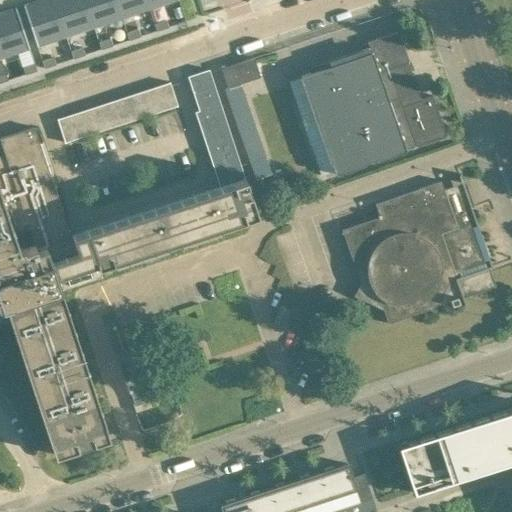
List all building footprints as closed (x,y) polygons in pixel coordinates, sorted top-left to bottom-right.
[(53,0),(39,0),(23,5),(36,45),(65,36),(53,0)] [(53,0),(65,36),(93,27),(84,0),(53,0)] [(84,0),(93,27),(121,17),(115,0),(84,0)] [(115,0),(121,17),(149,8),(146,0),(115,0)] [(146,0),(149,8),(173,0),(146,0)] [(0,56),(0,57),(29,48),(16,8),(0,12),(0,56)] [(166,19),(154,23),(157,31),(168,27),(166,19)] [(126,34),(129,42),(141,38),(138,30),(126,34)] [(403,63),(407,61),(397,31),(367,42),(370,51),(301,76),(336,174),(426,142),(426,143),(437,140),(436,138),(446,135),(432,95),(421,99),(411,70),(406,72),(403,63)] [(99,43),(101,51),(113,47),(110,40),(99,43)] [(71,53),(73,60),(85,57),(82,49),(71,53)] [(261,76),(255,59),(255,57),(222,68),(228,87),(261,76)] [(42,62),(44,70),(56,66),(53,58),(42,62)] [(26,76),(37,72),(35,65),(23,68),(26,76)] [(214,86),(208,69),(187,76),(193,92),(214,86)] [(6,74),(0,75),(0,84),(8,82),(6,74)] [(176,101),(170,82),(157,86),(165,110),(178,106),(176,101)] [(165,110),(157,86),(145,90),(153,114),(165,110)] [(218,99),(214,86),(193,92),(197,106),(202,104),(218,99)] [(153,114),(145,90),(133,94),(141,118),(153,114)] [(141,118),(133,94),(121,98),(128,122),(141,118)] [(128,122),(121,98),(108,102),(116,126),(128,122)] [(216,147),(232,141),(218,99),(202,104),(216,147)] [(116,126),(108,102),(96,106),(104,130),(116,126)] [(104,130),(96,106),(84,110),(92,134),(104,130)] [(92,134),(84,110),(72,114),(80,138),(92,134)] [(80,138),(72,114),(58,119),(64,138),(66,143),(80,138)] [(99,267),(256,214),(244,178),(228,184),(70,236),(41,146),(35,127),(1,138),(7,158),(0,160),(0,323),(11,320),(55,455),(110,436),(61,289),(102,275),(99,267)] [(241,169),(232,141),(216,147),(225,174),(241,169)] [(244,178),(241,169),(225,174),(228,184),(244,178)] [(496,286),(491,271),(488,272),(487,268),(492,266),(472,206),(453,213),(441,180),(374,203),(378,216),(343,229),(361,283),(356,295),(385,309),(389,322),(431,307),(434,309),(434,311),(435,311),(441,298),(447,301),(443,302),(443,303),(451,301),(452,304),(463,300),(465,306),(466,305),(463,297),(496,286)] [(116,213),(161,199),(157,189),(113,203),(116,213)] [(511,408),(399,446),(414,493),(415,492),(413,485),(508,454),(510,449),(511,449),(511,408)] [(348,463),(335,468),(334,466),(325,469),(326,471),(323,472),(335,508),(360,500),(360,501),(373,497),(365,474),(353,478),(348,463)] [(301,479),(298,480),(308,511),(323,511),(324,511),(335,511),(335,508),(323,472),(310,476),(309,474),(301,477),(301,479)] [(308,511),(298,480),(285,484),(285,482),(276,485),(277,487),(273,488),(281,511),(308,511)] [(281,511),(273,488),(261,492),(260,491),(251,493),(252,495),(248,496),(253,511),(281,511)] [(225,511),(253,511),(248,496),(236,501),(235,499),(227,502),(227,503),(225,504),(223,505),(225,511)]
